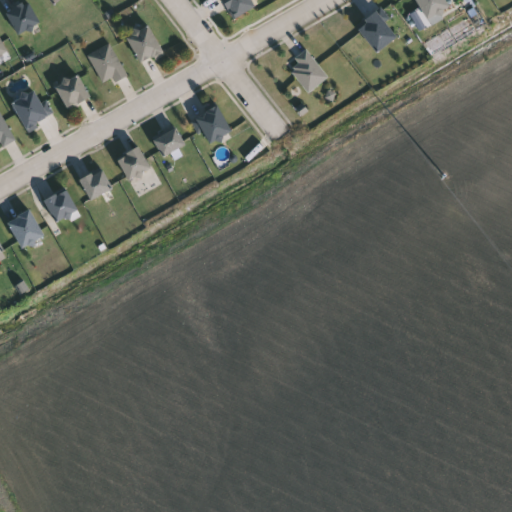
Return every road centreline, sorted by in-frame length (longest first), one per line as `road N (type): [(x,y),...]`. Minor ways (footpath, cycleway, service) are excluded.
road 1 (residential): [(0,192),(332,0)]
road 2 (residential): [(179,0),(288,136)]
